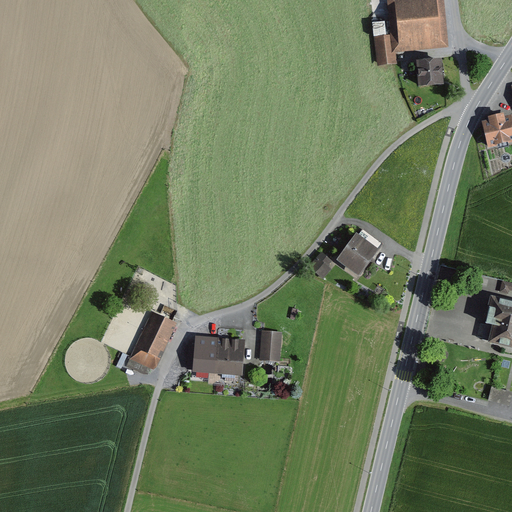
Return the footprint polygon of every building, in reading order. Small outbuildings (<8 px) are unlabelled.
[(444,0),(392,0),(389,0),(392,40),(376,41),(379,72),(398,70),(397,60),(449,55),(444,0)] [(445,67),(419,68),(420,94),(446,93),(445,67)] [(511,122),(486,128),(492,155),(511,150),(511,122)] [(363,234),(342,261),(362,277),(384,250),(363,234)] [(323,282),(334,270),(320,257),(309,270),(323,282)] [(511,303),(492,298),(482,340),(511,346),(511,303)] [(177,326),(154,315),(132,360),(155,371),(177,326)] [(117,347),(125,329),(111,322),(103,340),(117,347)] [(285,333),(263,331),(260,361),(282,363),(285,333)] [(248,342),(198,339),(196,372),(246,375),(248,342)] [(511,405),(511,392),(494,388),(491,401),(511,406),(511,405)]
